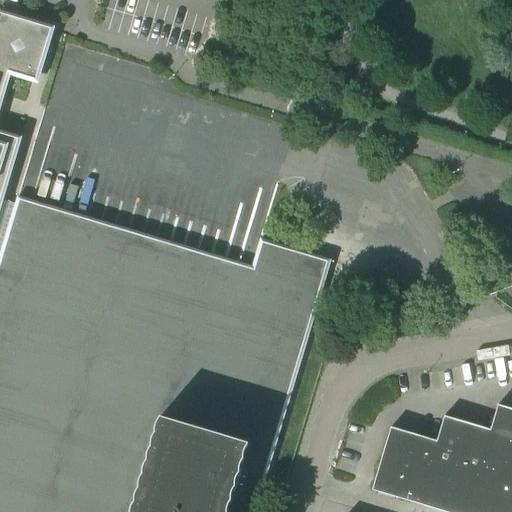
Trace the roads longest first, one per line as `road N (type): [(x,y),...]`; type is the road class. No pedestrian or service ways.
road 1 (unclassified): [(307,511),(346,387),(379,365),(511,335)]
road 2 (unclassified): [(511,140),(390,92),(372,78),(331,0)]
